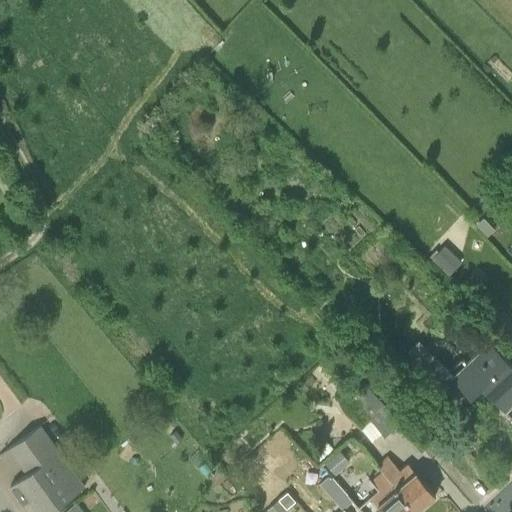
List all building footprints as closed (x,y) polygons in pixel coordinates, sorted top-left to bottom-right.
[(493,228),(482,217),(474,224),(485,236),(493,228)] [(457,266),(437,248),(430,257),(449,274),(457,266)] [(481,281),(471,273),(461,284),(470,292),(481,281)] [(511,329),(511,322),(499,312),(490,323),(506,337),(511,329)] [(498,406),(504,412),(505,411),(499,405),(511,394),(511,363),(489,339),(450,375),(433,357),(411,378),(447,416),(479,385),(498,406)] [(370,420),(383,436),(399,422),(361,380),(339,400),(362,427),(370,420)] [(0,454),(9,448),(23,468),(54,445),(39,424),(0,453),(0,454)] [(182,438),(174,430),(169,434),(176,443),(182,438)] [(48,511),(85,486),(54,445),(23,468),(27,472),(10,485),(16,492),(29,511),(48,511)] [(339,449),(325,462),(334,474),(349,461),(339,449)] [(381,471),(415,511),(435,494),(416,473),(408,463),(401,469),(388,455),(376,466),(381,471)] [(414,511),(415,511),(381,471),(370,482),(376,489),(369,495),(378,505),(377,506),(381,511),(414,511)] [(319,483),(342,508),(352,499),(329,474),(319,483)] [(283,503),(292,496),(288,491),(279,499),(283,503)] [(287,511),(288,511),(278,500),(267,509),(269,511),(287,511)]
